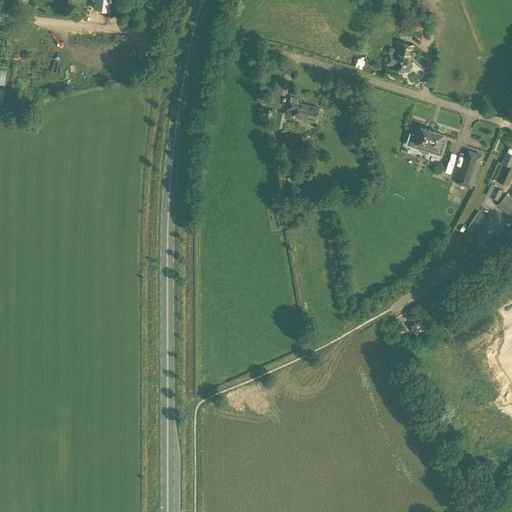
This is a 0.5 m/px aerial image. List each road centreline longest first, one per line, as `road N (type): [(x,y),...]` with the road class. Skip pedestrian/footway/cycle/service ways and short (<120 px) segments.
road 1 (primary): [(169,511),(169,169),(202,0)]
road 2 (track): [(393,311),(193,410),(195,511)]
road 3 (residential): [(511,125),(278,51)]
road 4 (residential): [(401,440),(393,382),(483,319)]
road 5 (unclassified): [(143,31),(0,15)]
road 6 (residential): [(401,440),(265,484)]
road 7 (residential): [(511,234),(393,311)]
